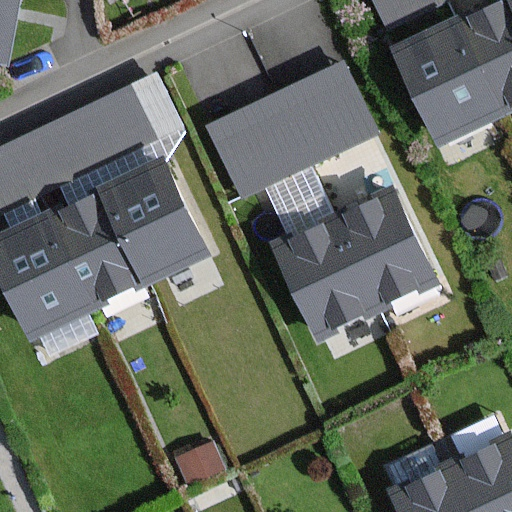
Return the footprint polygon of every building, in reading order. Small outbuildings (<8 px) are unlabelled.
[(0,0),(0,64),(5,65),(19,0),(0,0)] [(447,0),(381,0),(394,25),(447,0)] [(397,52),(438,138),(500,109),(511,103),(511,0),(507,0),(496,5),(459,23),(444,30),(397,52)] [(374,134),(343,66),(212,125),(243,193),(374,134)] [(0,213),(180,128),(155,75),(0,148),(0,213)] [(0,240),(0,269),(31,334),(92,305),(141,281),(211,248),(169,160),(145,172),(99,194),(79,203),(50,217),(30,226),(0,240)] [(303,237),(279,248),(318,331),(438,275),(400,192),(376,203),(352,214),(327,226),(303,237)] [(220,438),(181,454),(194,483),(232,466),(220,438)] [(511,511),(511,442),(397,498),(403,511),(511,511)]
